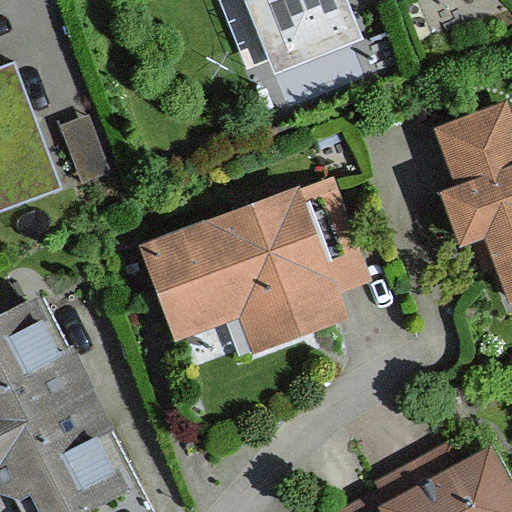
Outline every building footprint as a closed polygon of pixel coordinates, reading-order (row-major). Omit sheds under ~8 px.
[(351,0),(250,0),(275,61),(362,27),(351,0)] [(12,64),(0,68),(0,210),(59,187),(12,64)] [(511,128),(508,117),(450,139),(468,184),(446,192),(480,279),(505,270),(511,288),(511,128)] [(336,189),(152,256),(183,339),(253,314),(268,354),(354,323),(342,292),(370,282),(336,189)] [(32,303),(0,318),(0,432),(77,395),(32,303)] [(77,395),(0,432),(0,466),(22,511),(69,511),(121,487),(77,395)] [(396,504),(400,511),(511,511),(511,483),(490,443),(392,495),(396,504)]
